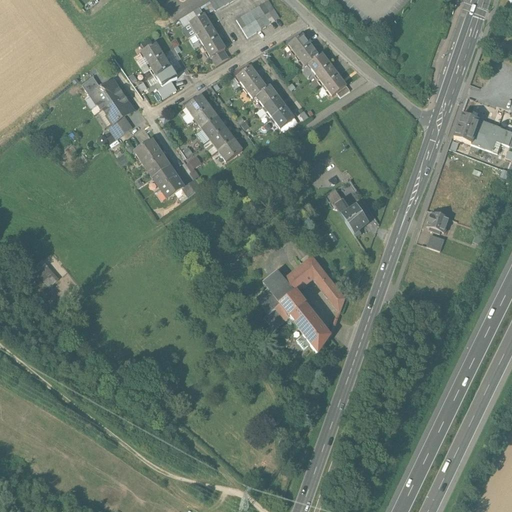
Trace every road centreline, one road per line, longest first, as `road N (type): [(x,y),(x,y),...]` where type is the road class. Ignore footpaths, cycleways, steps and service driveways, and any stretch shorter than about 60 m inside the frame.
road 1 (secondary): [(437,129),(301,511)]
road 2 (motorway): [(511,289),(405,511)]
road 3 (residential): [(308,19),(153,115)]
road 4 (motorway): [(432,511),(511,349)]
road 5 (residential): [(308,19),(437,129)]
road 6 (secondary): [(482,0),(437,129)]
